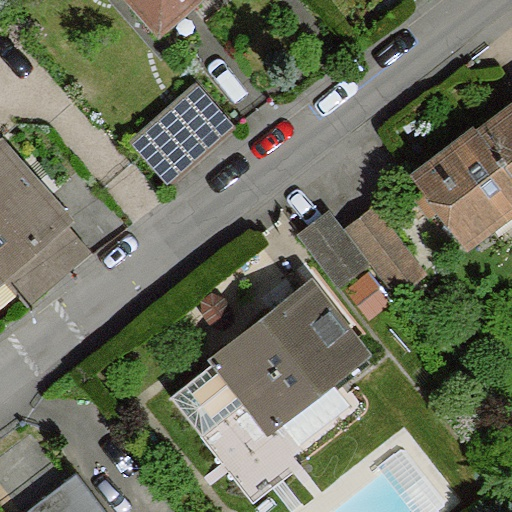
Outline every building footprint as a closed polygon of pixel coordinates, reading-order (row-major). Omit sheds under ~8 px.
[(191,0),(135,0),(160,28),(191,0)] [(198,87),(134,143),(172,187),(237,131),(198,87)] [(511,119),(485,139),(511,174),(511,119)] [(480,133),(419,177),(468,241),(511,208),(511,174),(485,139),(480,133)] [(0,272),(2,275),(66,220),(0,145),(0,272)] [(412,258),(375,211),(351,229),(388,277),(412,258)] [(366,263),(330,216),(304,236),(341,283),(366,263)] [(93,251),(66,220),(2,275),(27,307),(93,251)] [(373,363),(313,288),(222,359),(272,422),(279,417),(330,377),(340,388),(373,363)] [(305,463),(272,422),(222,359),(172,397),(255,502),(305,463)] [(330,377),(279,417),(301,445),(352,406),(340,388),(330,377)] [(106,511),(78,473),(26,511),(106,511)]
